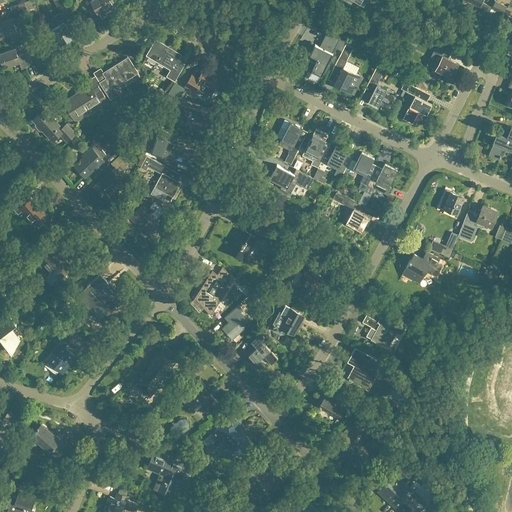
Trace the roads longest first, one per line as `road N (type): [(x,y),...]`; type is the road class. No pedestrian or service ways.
road 1 (residential): [(276,425),(429,159)]
road 2 (residential): [(161,298),(229,176),(264,76)]
road 3 (residential): [(161,298),(0,118)]
road 4 (residential): [(0,109),(152,4)]
road 5 (residential): [(429,159),(264,76)]
road 6 (residential): [(276,425),(161,298)]
road 7 (residential): [(73,407),(161,298)]
road 8 (residential): [(264,76),(167,21),(152,4)]
road 9 (residential): [(73,511),(99,439),(93,420),(73,407)]
